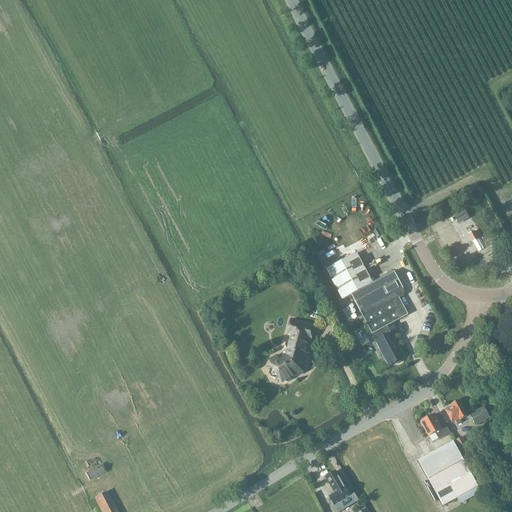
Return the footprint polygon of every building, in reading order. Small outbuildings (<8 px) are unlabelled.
[(454,216),(457,222),(458,223),(469,217),(465,210),(454,216)] [(475,232),(469,235),(473,242),(479,239),(475,232)] [(357,253),(327,269),(343,299),(352,294),(373,334),(375,333),(385,327),(387,326),(407,315),(399,298),(402,297),(403,295),(404,293),(403,291),(402,289),(404,288),(395,271),(373,283),(357,253)] [(274,369),(270,371),(269,374),(271,378),(275,379),(279,377),(283,383),(284,382),(287,383),(291,380),(292,377),(293,376),(296,377),(303,372),(301,370),(302,369),(304,362),(306,363),(309,354),(305,353),(308,340),(311,341),(314,326),(291,320),(287,335),(292,336),(290,342),(289,341),(286,343),(285,346),(287,349),(288,350),(286,358),(279,362),(276,357),(269,361),(274,369)] [(373,334),(372,334),(375,340),(376,340),(389,366),(395,363),(398,364),(401,362),(402,359),(404,358),(391,334),(387,326),(385,327),(375,333),(373,334)] [(452,406),(446,410),(452,422),(455,421),(457,425),(462,422),(460,420),(468,416),(459,401),(457,402),(456,401),(453,403),(453,404),(452,405),(452,406)] [(470,415),(476,425),(490,417),(484,407),(470,415)] [(423,421),(421,422),(429,436),(435,433),(439,439),(450,433),(447,426),(442,429),(435,414),(427,418),(426,417),(423,419),(423,421)] [(455,441),(462,454),(469,450),(462,437),(455,441)] [(418,460),(443,506),(457,498),(460,503),(481,492),(453,441),(418,460)] [(85,472),(90,481),(106,472),(102,464),(85,472)] [(336,471),(326,478),(335,493),(330,496),(333,502),(330,504),(335,511),(341,511),(358,502),(354,495),(351,496),(336,471)] [(94,498),(101,511),(117,511),(107,491),(94,498)]
